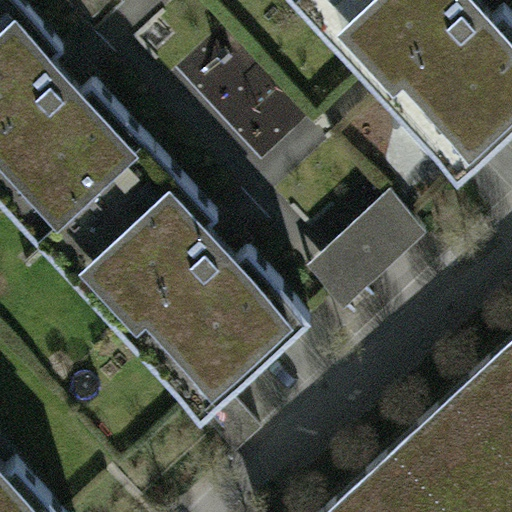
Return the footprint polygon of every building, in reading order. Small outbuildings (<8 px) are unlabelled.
[(310,307),(36,0),(0,0),(0,181),(199,405),(310,307)] [(511,122),(511,17),(496,0),(282,0),(449,180),(511,122)] [(389,184),(302,258),(336,298),(423,224),(389,184)] [(511,511),(511,335),(322,511),(511,511)] [(69,511),(0,436),(0,511),(69,511)]
